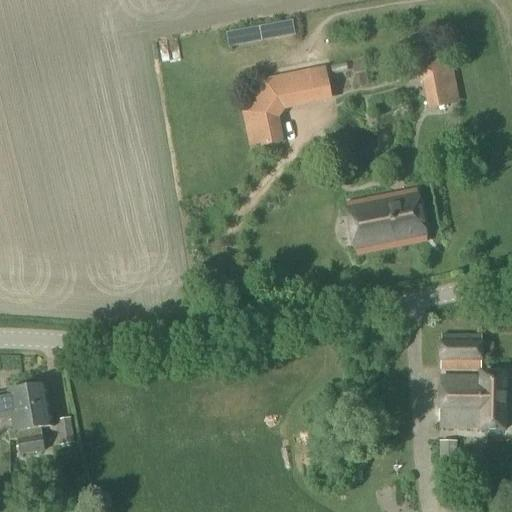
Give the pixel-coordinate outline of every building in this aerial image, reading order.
[(291,39),(301,39),(301,24),(291,23),(291,39)] [(217,56),(235,54),(233,35),(215,37),(217,56)] [(403,55),(408,81),(421,79),(426,83),(432,110),(458,104),(450,66),(427,50),(403,55)] [(245,114),(252,150),(282,144),(277,120),(284,109),(331,99),(325,70),(266,82),(245,114)] [(344,208),(354,259),(426,245),(415,194),(344,208)] [(440,372),(481,373),(481,338),(440,338),(440,372)] [(439,430),(479,431),(479,433),(503,434),(505,377),(480,376),(480,380),(440,380),(439,430)] [(15,441),(15,442),(17,442),(20,457),(44,453),(40,431),(53,429),(46,388),(24,392),(31,432),(25,433),(26,439),(15,441)] [(31,432),(24,392),(7,395),(7,396),(0,397),(0,421),(11,419),(13,432),(7,433),(9,443),(15,442),(15,441),(26,439),(25,433),(31,432)] [(59,423),(62,445),(73,444),(70,421),(59,423)] [(440,444),(438,469),(456,469),(456,445),(440,444)] [(472,511),(472,499),(460,499),(448,500),(448,511),(472,511)]
